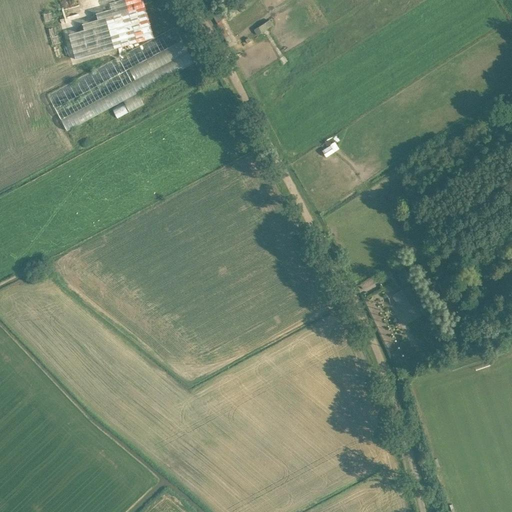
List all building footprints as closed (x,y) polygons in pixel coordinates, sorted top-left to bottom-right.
[(84,30),(69,34),(76,59),(153,37),(143,0),(118,0),(110,2),(111,9),(96,13),(98,19),(82,23),(84,30)] [(270,19),(254,29),(257,35),(273,25),(270,19)] [(137,92),(194,62),(175,26),(48,94),(67,130),(123,100),(129,111),(143,104),(137,92)] [(335,142),(322,151),(326,157),(335,151),(334,150),(338,147),(335,142)] [(403,271),(397,274),(403,283),(408,280),(403,271)] [(411,284),(398,291),(409,309),(421,301),(411,284)] [(433,318),(429,321),(436,333),(440,331),(433,318)]
